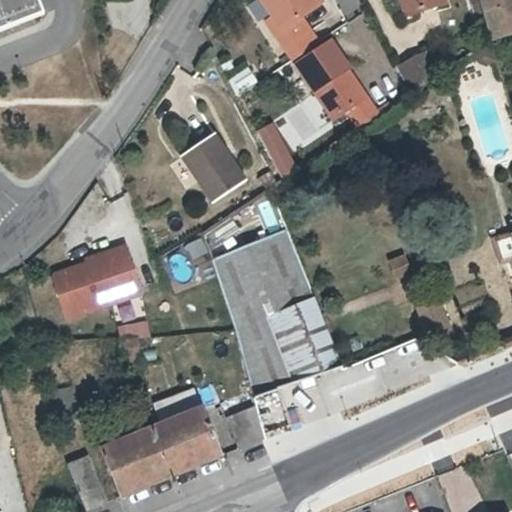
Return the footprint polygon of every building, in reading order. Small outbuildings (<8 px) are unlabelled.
[(0,0),(0,29),(45,12),(41,0),(0,0)] [(289,45),(313,29),(304,15),(321,4),(318,0),(269,0),(278,14),(286,26),(280,31),(289,45)] [(401,0),(405,14),(412,11),(408,0),(401,0)] [(408,0),(412,11),(448,1),(447,0),(408,0)] [(511,0),(484,0),(495,39),(511,33),(511,0)] [(271,18),(280,31),(286,26),(278,14),(271,18)] [(289,45),(296,56),(320,40),(313,29),(289,45)] [(296,56),(301,62),(324,46),(320,40),(296,56)] [(324,46),(301,62),(337,117),(351,108),(363,100),(344,73),(352,68),(333,40),(324,46)] [(425,53),(402,66),(413,86),(437,74),(425,53)] [(234,95),(256,83),(248,67),(225,78),(234,95)] [(370,95),(352,68),(344,73),(363,100),(370,95)] [(363,100),(351,108),(363,125),(381,113),(370,95),(363,100)] [(273,121),(255,128),(276,179),(294,171),(273,121)] [(247,180),(217,135),(186,156),(217,202),(247,180)] [(211,248),(238,232),(228,214),(200,231),(211,248)] [(287,229),(226,253),(213,259),(235,332),(253,400),(341,363),(287,229)] [(182,244),(190,263),(206,256),(199,237),(182,244)] [(110,257),(51,277),(65,320),(141,293),(124,247),(108,253),(110,257)] [(411,272),(406,259),(392,264),(398,277),(411,272)] [(448,336),(436,301),(421,307),(433,341),(448,336)] [(117,325),(119,342),(147,340),(145,322),(117,325)] [(149,341),(137,342),(139,354),(150,353),(149,341)] [(141,369),(139,354),(137,342),(119,343),(121,359),(129,358),(131,371),(141,369)] [(187,383),(182,370),(166,376),(172,390),(187,383)] [(156,418),(196,403),(191,390),(151,405),(156,418)] [(235,446),(262,438),(253,407),(226,414),(235,446)] [(200,412),(152,432),(171,480),(220,461),(200,412)] [(171,480),(152,432),(102,451),(121,500),(171,480)] [(85,511),(89,511),(107,505),(87,458),(67,466),(67,469),(85,511)]
